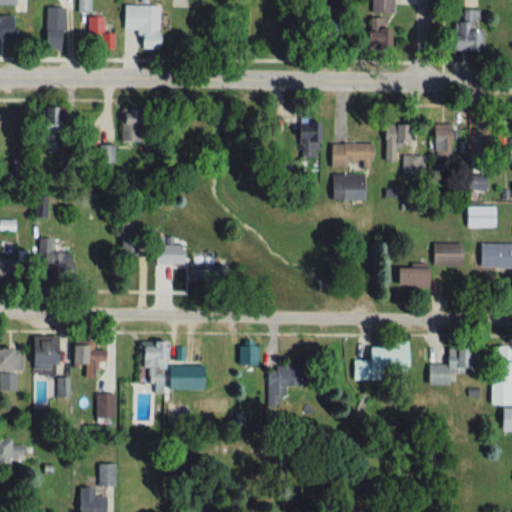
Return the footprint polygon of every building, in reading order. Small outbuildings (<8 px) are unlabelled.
[(74,0),(75,11),(89,11),(88,0),(74,0)] [(392,13),(392,0),(369,0),(369,13),(392,13)] [(155,4),(119,4),(119,29),(133,29),(133,46),(155,46),(155,4)] [(60,48),(60,6),(42,6),(42,48),(60,48)] [(482,50),(482,30),(474,30),(474,20),(481,20),(481,9),(461,9),(461,21),(450,21),(450,50),(482,50)] [(12,15),(0,14),(0,36),(12,37),(12,15)] [(84,16),(84,45),(109,45),(109,32),(100,32),(100,16),(84,16)] [(385,49),(385,17),(367,17),(367,32),(361,32),(361,49),(385,49)] [(51,107),(43,107),(43,116),(34,116),(34,131),(51,131),(51,107)] [(138,108),(117,108),(117,142),(138,142),(138,108)] [(316,121),(294,121),(294,157),(316,157),(316,121)] [(405,144),(405,124),(382,124),(382,162),(396,162),(396,144),(405,144)] [(511,128),(493,129),(493,159),(511,158),(511,128)] [(432,160),(451,160),(451,131),(432,131),(432,160)] [(327,143),(327,168),(344,168),(344,162),(358,162),(358,169),(369,169),(369,143),(327,143)] [(109,145),(97,147),(99,161),(111,159),(109,145)] [(401,174),(418,174),(418,156),(401,156),(401,174)] [(24,159),(9,158),(8,172),(23,173),(24,159)] [(361,201),(361,175),(328,175),(328,201),(361,201)] [(45,217),(45,196),(30,197),(30,217),(45,217)] [(495,206),(464,206),(464,228),(495,228),(495,206)] [(68,253),(49,252),(50,238),(35,238),(34,273),(68,274),(68,253)] [(461,244),(430,244),(430,266),(461,266),(461,244)] [(511,244),(478,244),(477,268),(511,268),(511,244)] [(181,245),(151,245),(151,264),(181,265),(181,245)] [(185,282),(223,282),(223,265),(185,265),(185,282)] [(393,266),(393,289),(424,289),(424,266),(393,266)] [(53,336),(29,336),(29,369),(53,369),(53,336)] [(91,340),(70,339),(69,366),(82,366),(82,378),(94,378),(95,363),(102,363),(102,351),(91,351),(91,340)] [(379,381),(379,374),(406,374),(406,340),(385,340),(385,347),(365,347),(365,360),(350,360),(350,381),(379,381)] [(162,395),(162,342),(138,342),(138,383),(151,383),(151,395),(162,395)] [(254,346),(234,346),(234,366),(254,366),(254,346)] [(489,405),(509,405),(509,383),(511,383),(511,347),(489,347),(489,405)] [(20,348),(0,348),(0,389),(16,390),(17,372),(20,372),(20,348)] [(447,386),(447,374),(465,374),(466,349),(444,348),(444,366),(425,365),(424,385),(447,386)] [(200,390),(200,366),(165,366),(165,390),(200,390)] [(264,407),(280,407),(280,386),(296,386),(295,367),(263,368),(264,407)] [(67,397),(67,378),(54,378),(54,397),(67,397)] [(93,419),(113,419),(113,394),(93,394),(93,419)] [(511,409),(498,409),(498,432),(511,431),(511,409)] [(0,461),(18,462),(18,444),(8,444),(8,438),(0,438),(0,461)] [(113,465),(96,465),(96,487),(113,487),(113,465)] [(90,511),(90,491),(76,491),(76,511),(90,511)]
